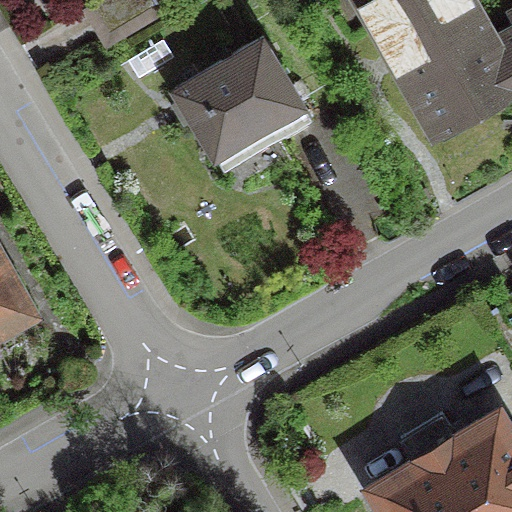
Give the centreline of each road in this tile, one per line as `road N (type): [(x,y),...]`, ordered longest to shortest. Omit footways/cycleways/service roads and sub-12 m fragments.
road 1 (residential): [(511,217),(189,399)]
road 2 (residential): [(0,91),(189,399)]
road 3 (residential): [(189,399),(0,504)]
road 4 (residential): [(189,399),(258,511)]
